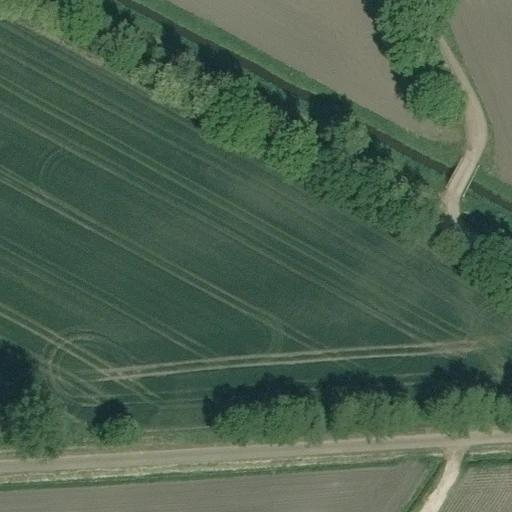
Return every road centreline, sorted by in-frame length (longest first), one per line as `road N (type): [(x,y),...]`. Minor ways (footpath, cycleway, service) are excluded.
road 1 (residential): [(511,436),(0,457)]
road 2 (track): [(445,212),(48,0)]
road 3 (track): [(416,0),(476,128),(470,161)]
